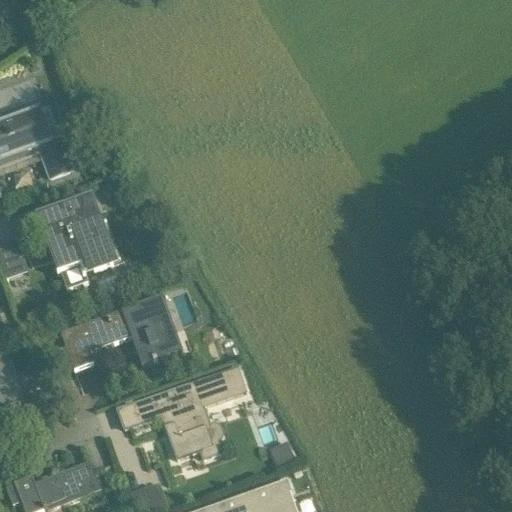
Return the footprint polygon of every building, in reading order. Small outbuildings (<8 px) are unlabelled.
[(0,162),(40,148),(51,180),(71,172),(49,112),(0,129),(0,162)] [(58,279),(81,271),(83,278),(81,279),(83,283),(86,282),(85,278),(117,266),(92,199),(36,220),(58,279)] [(16,246),(0,251),(0,262),(6,279),(25,272),(16,246)] [(162,299),(61,337),(75,374),(94,367),(90,356),(135,340),(140,342),(136,350),(143,369),(170,359),(160,334),(174,329),(162,299)] [(20,342),(9,313),(0,316),(11,344),(20,342)] [(0,360),(0,428),(31,417),(21,390),(33,385),(36,392),(49,387),(42,367),(27,372),(27,374),(17,378),(9,357),(0,360)] [(195,387),(119,414),(125,432),(163,419),(167,431),(168,431),(173,442),(171,443),(178,462),(201,454),(204,462),(222,456),(218,445),(221,444),(223,439),(221,431),(215,429),(210,431),(203,410),(246,395),(238,372),(195,387)] [(15,489),(7,492),(14,508),(22,505),(24,511),(55,511),(101,494),(90,465),(36,487),(33,479),(15,487),(15,489)] [(204,511),(290,511),(286,498),(290,496),(291,496),(287,483),(204,511)] [(162,511),(154,489),(131,497),(136,511),(162,511)]
